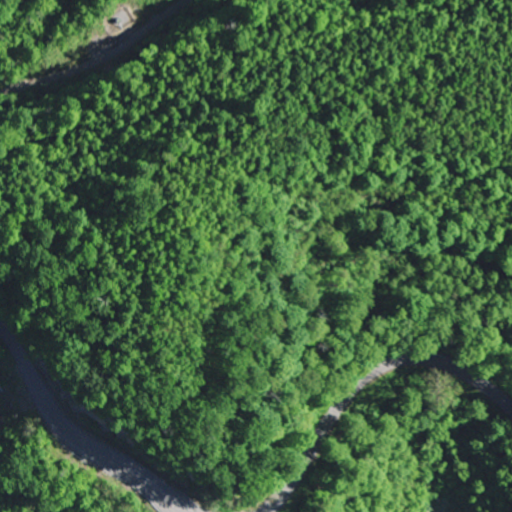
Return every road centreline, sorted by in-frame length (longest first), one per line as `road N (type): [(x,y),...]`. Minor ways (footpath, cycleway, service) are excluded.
road 1 (secondary): [(511,409),(452,365),(391,361),(358,382),(269,511)]
road 2 (secondary): [(172,511),(61,438),(0,323)]
